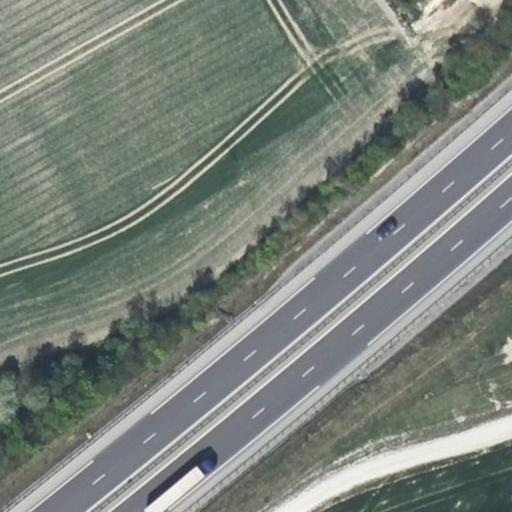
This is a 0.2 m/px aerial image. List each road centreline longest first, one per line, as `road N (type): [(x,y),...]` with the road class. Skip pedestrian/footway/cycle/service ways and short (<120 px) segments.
road 1 (motorway): [(511,132),(57,511)]
road 2 (motorway): [(138,511),(511,198)]
road 3 (track): [(289,511),(303,499),(511,425)]
